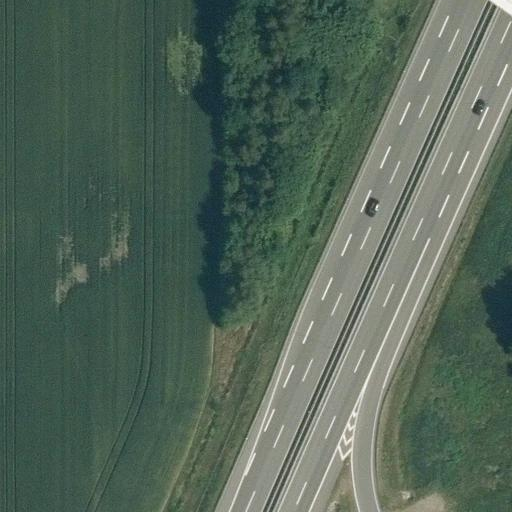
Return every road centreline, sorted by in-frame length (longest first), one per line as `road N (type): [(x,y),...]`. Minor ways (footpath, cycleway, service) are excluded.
road 1 (motorway): [(470,0),(242,511)]
road 2 (motorway): [(292,511),(511,16)]
road 3 (motorway): [(370,511),(362,442),(377,378),(511,72)]
